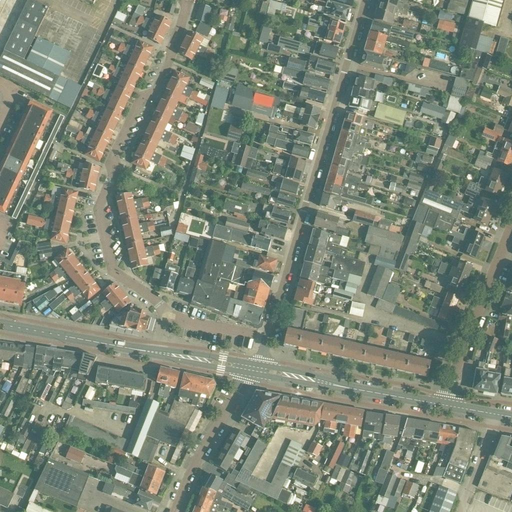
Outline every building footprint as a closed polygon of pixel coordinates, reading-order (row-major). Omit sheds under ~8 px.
[(172,0),(169,0),(166,14),(172,16),(177,1),(172,0)] [(323,8),(321,14),(347,22),(349,14),(348,13),(349,9),(318,0),(312,0),(311,4),(323,8)] [(379,0),(378,3),(397,8),(408,11),(408,8),(407,6),(398,3),(399,0),(379,0)] [(445,0),(446,0),(450,1),(449,4),(465,9),(468,0),(466,0),(445,0)] [(459,46),(459,47),(473,51),(481,23),(496,27),(503,0),(472,0),(467,18),(459,46)] [(280,12),(282,4),(271,1),(267,14),(271,15),(272,10),(280,12)] [(378,3),(376,11),(394,17),(398,18),(399,14),(406,16),(408,11),(397,8),(378,3)] [(465,9),(449,4),(448,4),(447,10),(464,15),(465,9)] [(199,5),(195,20),(207,24),(211,8),(199,5)] [(414,10),(414,18),(422,17),(421,9),(414,10)] [(392,26),(394,17),(376,11),(373,21),(392,26)] [(117,12),(113,20),(124,25),(128,17),(117,12)] [(171,23),(157,15),(153,22),(146,18),(146,19),(140,16),(140,17),(134,14),(132,17),(138,20),(165,34),(171,23)] [(342,35),(345,26),(319,18),(317,22),(309,19),(307,25),(342,35)] [(149,31),(145,38),(160,45),(165,34),(138,20),(136,24),(149,31)] [(390,33),(412,40),(414,34),(373,22),(370,32),(388,38),(388,37),(390,33)] [(456,25),(444,22),(441,31),(453,34),(456,25)] [(207,38),(212,29),(200,23),(195,31),(207,38)] [(234,25),(226,23),(224,29),(232,32),(234,25)] [(341,39),(342,35),(307,25),(306,31),(314,33),(313,37),(339,45),(339,44),(340,43),(341,40),(341,39)] [(203,39),(189,32),(183,43),(211,57),(213,52),(200,46),(203,39)] [(385,43),(408,49),(410,44),(404,42),(388,37),(388,38),(370,32),(367,42),(384,46),(385,43)] [(119,48),(147,61),(153,48),(138,41),(134,49),(127,45),(127,46),(121,43),(110,38),(108,43),(119,48)] [(280,38),(277,47),(280,48),(308,56),(310,48),(300,45),(301,43),(280,38)] [(502,59),(507,40),(501,38),(496,57),(502,59)] [(364,51),(384,57),(384,56),(391,58),(392,55),(385,53),(385,52),(383,51),(384,46),(367,42),(364,51)] [(183,43),(178,54),(192,61),(196,55),(203,58),(209,61),(211,57),(183,43)] [(319,56),(318,56),(334,61),(338,49),(322,44),(322,45),(316,43),(313,54),(319,56)] [(280,48),(277,47),(268,45),(266,50),(278,54),(280,48)] [(127,65),(141,72),(147,61),(119,48),(117,52),(123,54),(130,58),(127,65)] [(478,64),(482,53),(474,51),(471,62),(478,64)] [(389,73),(393,61),(364,53),(360,65),(389,73)] [(310,70),(311,71),(310,72),(313,73),(315,74),(316,72),(331,76),(335,63),(310,56),(308,62),(309,62),(309,63),(305,62),(305,63),(289,58),(287,68),(303,73),(309,75),(310,70)] [(481,59),(478,68),(486,70),(489,61),(481,59)] [(450,66),(430,60),(427,69),(448,74),(450,66)] [(475,72),(477,68),(478,64),(471,62),(468,71),(475,72)] [(98,65),(93,76),(99,79),(104,68),(98,65)] [(136,83),(141,72),(127,65),(124,71),(117,68),(116,68),(111,66),(109,70),(114,72),(122,76),(136,83)] [(326,91),(329,81),(309,75),(303,73),(287,68),(284,67),(281,75),(298,80),(299,79),(304,80),(302,85),(326,91)] [(220,74),(219,74),(207,68),(204,76),(216,82),(220,74)] [(220,75),(219,80),(224,81),(230,83),(233,70),(226,68),(224,76),(220,75)] [(483,70),(477,68),(475,72),(471,82),(472,82),(472,81),(478,84),(483,70)] [(459,78),(471,82),(475,72),(468,71),(462,69),(459,78)] [(117,86),(132,93),(136,83),(122,76),(114,72),(109,70),(107,74),(112,76),(112,77),(120,80),(117,86)] [(193,91),(193,90),(186,87),(190,79),(175,72),(169,84),(196,97),(198,93),(193,91)] [(353,88),(373,92),(376,81),(356,76),(353,88)] [(202,78),(199,84),(212,90),(215,84),(202,78)] [(463,101),(463,99),(468,81),(455,78),(450,97),(449,97),(446,109),(459,112),(460,110),(463,101)] [(218,80),(217,82),(211,103),(222,106),(223,102),(224,103),(230,83),(224,81),(219,80),(218,80)] [(93,89),(126,105),(132,93),(117,86),(117,87),(113,93),(106,90),(101,87),(100,88),(89,82),(87,86),(93,89)] [(284,82),(282,89),(296,92),(298,92),(296,98),(306,101),(322,105),(326,94),(298,86),(284,82)] [(196,97),(169,84),(164,95),(179,102),(178,102),(186,106),(189,99),(194,102),(196,98),(196,97)] [(274,100),(276,96),(256,90),(237,85),(231,108),(250,113),(269,118),(272,110),(271,109),(274,100)] [(428,90),(421,88),(415,86),(412,95),(419,96),(425,98),(428,90)] [(376,93),(373,92),(353,88),(351,97),(374,102),(376,93)] [(469,88),(464,100),(468,101),(471,103),(476,91),(469,88)] [(505,98),(511,100),(511,93),(499,88),(496,95),(504,98),(504,97),(505,98)] [(106,110),(120,117),(126,105),(93,89),(91,93),(102,98),(102,99),(109,102),(106,110)] [(90,93),(85,90),(82,97),(86,100),(90,93)] [(482,91),(480,96),(488,100),(490,94),(482,91)] [(186,120),(188,116),(183,113),(183,112),(175,109),(178,102),(179,102),(164,95),(159,105),(186,120)] [(375,112),(373,118),(402,127),(406,112),(378,104),(373,103),(374,102),(351,97),(349,107),(364,111),(365,106),(370,107),(369,110),(375,112)] [(511,119),(511,100),(505,98),(504,97),(504,98),(502,103),(503,104),(511,108),(510,112),(511,112),(511,116),(511,119)] [(459,112),(457,118),(460,119),(468,101),(464,100),(463,99),(463,101),(460,110),(459,112)] [(30,102),(26,112),(47,122),(52,112),(30,102)] [(186,120),(159,105),(153,118),(168,125),(171,118),(184,124),(186,120)] [(317,120),(320,110),(305,106),(304,110),(286,105),(284,110),(317,120)] [(90,110),(88,114),(115,128),(120,117),(106,110),(103,116),(96,112),(95,113),(90,110)] [(299,126),(314,130),(317,120),(284,110),(283,116),(298,120),(300,121),(299,126)] [(455,114),(445,111),(440,122),(451,127),(455,114)] [(43,132),(47,122),(26,112),(21,121),(43,132)] [(344,122),(371,130),(373,124),(367,122),(367,124),(364,123),(365,119),(363,118),(347,113),(344,122)] [(95,131),(110,138),(115,128),(88,114),(86,118),(99,124),(95,131)] [(168,125),(153,118),(148,128),(176,142),(178,137),(172,134),(165,131),(168,125)] [(511,119),(507,118),(503,128),(495,125),(492,132),(502,135),(504,131),(511,133),(511,119)] [(21,121),(17,130),(39,141),(43,132),(21,121)] [(341,131),(361,137),(365,138),(366,134),(376,137),(378,132),(371,130),(344,122),(341,131)] [(196,132),(197,128),(198,128),(188,124),(185,130),(195,134),(196,132)] [(66,131),(105,149),(110,138),(95,131),(92,138),(85,134),(79,132),(67,126),(65,130),(66,131)] [(239,142),(242,130),(230,126),(227,138),(239,142)] [(293,141),(311,146),(314,135),(280,126),(280,129),(282,129),(281,132),(288,134),(288,135),(294,137),(293,141)] [(176,142),(148,128),(142,140),(157,147),(160,140),(168,143),(174,146),(176,142)] [(496,143),(494,149),(511,155),(511,143),(500,139),(502,135),(492,132),(484,128),(481,137),(496,143)] [(12,140),(34,150),(39,141),(17,130),(12,140)] [(84,155),(99,162),(105,149),(66,131),(64,135),(75,140),(81,143),(88,147),(84,155)] [(339,140),(364,147),(368,149),(370,149),(371,145),(359,141),(361,137),(341,131),(339,140)] [(451,131),(447,140),(444,145),(447,147),(452,149),(459,134),(451,131)] [(430,138),(428,146),(439,150),(441,141),(430,138)] [(274,147),(292,153),(291,155),(307,160),(310,149),(285,142),(276,139),(274,147)] [(12,140),(8,149),(30,159),(34,150),(12,140)] [(157,147),(142,140),(138,150),(152,157),(160,161),(165,163),(170,166),(172,162),(162,157),(154,153),(157,147)] [(361,156),(364,147),(339,140),(336,149),(362,156),(361,156)] [(54,145),(52,149),(48,159),(52,162),(57,152),(62,154),(64,150),(60,148),(54,145)] [(239,151),(238,155),(248,158),(251,148),(241,145),(239,151)] [(190,162),(194,150),(183,146),(179,157),(190,162)] [(438,150),(427,147),(425,154),(436,157),(438,150)] [(30,159),(8,149),(4,158),(25,169),(30,159)] [(334,157),(360,165),(361,159),(362,156),(336,149),(334,157)] [(486,152),(485,153),(484,157),(492,160),(510,168),(511,163),(511,155),(494,149),(491,154),(486,152)] [(163,168),(165,163),(160,161),(152,157),(138,150),(131,163),(146,170),(150,161),(158,165),(163,168)] [(492,160),(484,157),(485,153),(480,151),(477,159),(490,164),(492,160)] [(449,159),(467,165),(469,159),(451,153),(449,159)] [(248,158),(238,155),(233,154),(230,163),(235,164),(235,166),(245,169),(248,158)] [(444,155),(440,154),(437,160),(443,163),(446,156),(444,155)] [(421,162),(430,165),(433,158),(423,155),(421,162)] [(334,157),(331,166),(348,171),(348,169),(358,172),(360,165),(334,157)] [(0,167),(21,177),(25,169),(4,158),(0,166),(0,167)] [(302,173),(305,163),(290,159),(289,163),(276,159),(274,166),(279,167),(280,166),(302,173)] [(488,171),(490,164),(477,159),(474,166),(488,171)] [(430,175),(431,175),(436,177),(437,177),(443,163),(437,160),(430,175)] [(58,164),(57,168),(62,169),(61,172),(67,173),(96,180),(99,168),(79,163),(78,169),(82,170),(82,171),(74,170),(68,169),(67,172),(68,167),(58,164)] [(416,171),(427,174),(429,167),(418,164),(416,171)] [(284,178),(299,182),(302,173),(280,166),(279,167),(274,166),(272,173),(285,177),(284,178)] [(361,180),(355,178),(346,175),(348,171),(331,166),(329,175),(345,180),(360,184),(360,183),(361,180)] [(0,167),(0,178),(17,186),(21,177),(0,167)] [(194,168),(190,181),(195,183),(197,176),(203,178),(205,172),(201,170),(194,168)] [(265,182),(267,175),(248,169),(246,176),(265,182)] [(491,174),(489,180),(503,186),(507,176),(491,169),(489,173),(491,174)] [(72,179),(80,181),(78,189),(94,192),(96,180),(67,173),(65,178),(72,179)] [(408,179),(422,184),(424,177),(410,173),(408,179)] [(326,184),(342,188),(348,190),(349,185),(357,188),(366,191),(368,186),(360,183),(360,184),(345,180),(329,175),(326,184)] [(430,191),(436,177),(431,175),(425,189),(430,191)] [(295,195),(299,184),(272,177),(271,182),(281,185),(280,191),(295,195)] [(469,182),(466,189),(479,194),(480,190),(499,197),(503,186),(489,180),(481,177),(478,185),(469,182)] [(0,178),(0,189),(13,196),(17,186),(0,178)] [(421,185),(408,181),(406,188),(419,192),(421,185)] [(276,205),(277,204),(292,209),(295,198),(242,182),(241,189),(255,194),(255,193),(269,197),(268,203),(276,205)] [(388,195),(389,185),(377,183),(376,192),(371,191),(370,196),(394,199),(395,196),(388,195)] [(347,194),(348,190),(342,188),(326,184),(323,193),(365,205),(366,200),(354,197),(355,196),(347,194)] [(395,185),(393,191),(402,194),(404,187),(395,185)] [(0,189),(0,200),(8,205),(13,196),(0,189)] [(44,199),(50,201),(74,206),(77,193),(62,189),(60,198),(51,196),(45,195),(44,199)] [(463,204),(430,191),(425,189),(418,205),(428,209),(456,220),(460,211),(463,204)] [(479,194),(466,189),(464,194),(470,197),(477,199),(479,194)] [(133,201),(131,193),(115,197),(118,209),(134,206),(148,203),(147,198),(141,199),(133,201)] [(340,205),(346,207),(347,202),(323,195),(319,207),(333,211),(335,206),(340,207),(340,205)] [(413,200),(405,197),(403,204),(411,207),(413,200)] [(492,216),(496,205),(479,198),(479,200),(477,199),(470,197),(467,205),(492,216)] [(223,210),(224,210),(246,217),(249,206),(226,199),(223,210)] [(8,205),(0,200),(0,212),(4,214),(8,205)] [(50,201),(49,205),(49,206),(58,208),(56,215),(71,218),(74,206),(50,201)] [(148,203),(134,206),(118,209),(121,221),(137,217),(135,210),(143,208),(149,207),(148,203)] [(174,210),(174,209),(173,203),(161,206),(163,213),(174,210)] [(492,216),(467,205),(463,204),(460,211),(472,216),(471,220),(487,226),(492,216)] [(471,231),(469,238),(450,231),(452,226),(463,230),(465,224),(456,220),(428,209),(418,205),(412,221),(411,221),(422,225),(425,226),(454,238),(467,243),(479,248),(483,236),(471,231)] [(352,222),(369,227),(389,232),(391,225),(393,215),(367,207),(365,214),(355,211),(352,222)] [(267,213),(265,218),(287,225),(290,213),(273,208),(272,214),(267,213)] [(339,228),(340,221),(339,221),(339,220),(317,214),(314,226),(334,232),(333,234),(349,238),(351,232),(339,228)] [(55,222),(46,220),(45,225),(69,230),(71,218),(56,215),(55,222)] [(44,230),(45,225),(46,220),(28,216),(26,225),(44,230)] [(139,225),(137,217),(121,221),(124,233),(154,227),(168,224),(167,219),(155,221),(155,222),(153,223),(153,222),(147,223),(139,225)] [(227,218),(224,228),(232,230),(247,234),(249,225),(227,218)] [(411,221),(412,221),(407,219),(405,226),(409,227),(405,237),(417,241),(419,235),(421,236),(425,226),(422,225),(411,221)] [(283,241),(287,229),(260,221),(257,229),(264,231),(262,234),(265,235),(283,241)] [(184,234),(185,235),(188,226),(178,224),(176,232),(182,234),(184,234)] [(45,225),(44,230),(52,232),(50,240),(66,244),(69,230),(45,225)] [(247,234),(232,230),(216,225),(212,238),(231,243),(232,242),(268,252),(271,241),(247,234)] [(155,231),(154,227),(124,233),(127,245),(142,242),(141,234),(155,231)] [(160,229),(162,238),(172,235),(170,227),(160,229)] [(403,236),(398,235),(389,232),(369,227),(364,242),(370,244),(398,252),(403,236)] [(331,244),(339,246),(341,238),(313,230),(311,238),(327,243),(331,244)] [(175,234),(174,239),(180,241),(182,235),(175,233),(175,234)] [(417,241),(415,240),(405,237),(400,253),(409,257),(413,246),(415,247),(417,241)] [(346,251),(331,247),(331,244),(327,243),(311,238),(308,247),(324,252),(334,254),(345,257),(346,251)] [(460,246),(457,252),(474,259),(479,248),(467,243),(454,238),(452,243),(460,246)] [(198,246),(206,248),(208,241),(200,239),(198,246)] [(190,252),(192,243),(182,240),(180,250),(190,252)] [(236,266),(229,264),(221,262),(226,246),(208,241),(192,298),(193,298),(193,297),(197,298),(195,304),(201,306),(237,319),(251,324),(256,326),(259,325),(263,310),(269,290),(273,277),(236,265),(236,266)] [(158,246),(152,247),(144,249),(142,242),(127,245),(129,257),(153,252),(159,251),(158,246)] [(10,262),(0,257),(0,261),(11,267),(20,247),(18,243),(10,262)] [(37,252),(51,250),(50,243),(36,245),(37,252)] [(398,252),(370,244),(367,253),(396,262),(400,253),(398,252)] [(221,262),(229,264),(233,248),(226,246),(221,262)] [(304,262),(328,269),(330,270),(331,263),(322,261),(324,252),(308,247),(304,262)] [(54,259),(60,266),(49,276),(50,277),(52,279),(76,260),(67,249),(54,259)] [(51,250),(38,252),(39,259),(53,257),(51,250)] [(159,251),(153,252),(129,257),(132,269),(153,265),(151,257),(160,255),(159,251)] [(424,260),(426,254),(418,251),(416,257),(424,260)] [(331,263),(334,254),(324,252),(322,261),(331,263)] [(400,253),(396,262),(394,269),(405,273),(408,266),(406,266),(409,257),(400,253)] [(334,271),(348,275),(361,278),(365,263),(345,257),(334,254),(331,263),(330,270),(334,271)] [(258,262),(254,261),(253,267),(273,273),(276,261),(259,256),(258,262)] [(394,269),(396,262),(375,256),(372,265),(377,266),(380,267),(393,271),(394,269)] [(76,260),(52,279),(53,281),(54,282),(55,283),(66,274),(71,280),(83,269),(76,260)] [(439,268),(441,264),(441,263),(435,260),(433,266),(439,268)] [(302,270),(326,277),(328,269),(304,262),(302,270)] [(456,269),(441,264),(439,268),(466,279),(471,267),(459,262),(456,269)] [(172,291),(177,275),(179,268),(166,264),(159,288),(161,288),(162,289),(165,290),(166,290),(172,291)] [(377,266),(366,295),(378,300),(381,301),(392,272),(380,267),(377,266)] [(191,269),(188,268),(187,268),(185,276),(185,277),(185,278),(180,277),(176,293),(183,295),(187,279),(188,280),(191,269)] [(462,291),(466,279),(439,268),(437,273),(448,278),(447,278),(452,280),(449,286),(462,291)] [(75,286),(64,295),(67,299),(78,289),(90,279),(83,269),(71,280),(75,286)] [(195,270),(191,269),(188,280),(187,279),(183,295),(190,297),(195,281),(192,280),(194,273),(195,270)] [(155,270),(153,279),(160,281),(163,272),(155,270)] [(300,278),(324,285),(326,277),(302,270),(300,278)] [(332,279),(346,282),(348,275),(334,271),(332,279)] [(0,287),(0,302),(9,304),(15,274),(3,272),(0,287)] [(27,276),(15,274),(9,304),(21,307),(27,276)] [(348,275),(346,282),(346,283),(358,286),(359,286),(361,278),(348,275)] [(82,293),(87,300),(100,290),(90,279),(78,289),(67,299),(70,302),(82,293)] [(297,288),(312,293),(322,296),(324,287),(299,280),(297,288)] [(424,287),(439,293),(441,288),(426,281),(424,287)] [(96,309),(99,312),(122,293),(114,283),(102,293),(107,299),(100,305),(101,305),(96,309)] [(358,286),(346,283),(344,291),(353,294),(355,295),(358,286)] [(400,290),(388,285),(382,300),(394,305),(400,290)] [(294,300),(315,306),(316,301),(311,299),(312,293),(297,288),(294,300)] [(344,291),(335,288),(332,298),(350,304),(353,294),(344,291)] [(49,302),(57,295),(53,290),(44,296),(49,302)] [(122,293),(99,312),(102,316),(113,307),(118,313),(130,303),(122,293)] [(67,299),(64,295),(63,294),(49,306),(53,311),(67,299)] [(459,299),(447,294),(444,301),(434,297),(432,302),(443,306),(454,311),(459,299)] [(505,315),(511,316),(511,297),(506,295),(501,308),(507,310),(505,315)] [(42,296),(32,301),(34,305),(43,298),(42,296)] [(391,314),(392,313),(395,306),(381,301),(378,300),(375,308),(391,314)] [(79,311),(71,318),(74,322),(75,322),(83,316),(80,313),(91,304),(89,301),(78,310),(79,311)] [(352,302),(349,315),(362,317),(365,305),(352,302)] [(454,311),(443,306),(432,302),(430,307),(438,310),(435,317),(449,323),(454,311)] [(442,325),(395,306),(392,313),(439,332),(442,325)] [(117,328),(125,331),(125,330),(132,308),(128,307),(110,322),(108,327),(109,327),(116,329),(117,328)] [(141,310),(132,308),(125,330),(132,332),(132,331),(140,333),(141,330),(145,331),(145,330),(147,331),(150,319),(149,318),(149,317),(145,316),(146,313),(140,311),(141,310)] [(291,346),(297,348),(301,332),(302,332),(307,311),(292,308),(283,345),(291,346)] [(501,321),(499,331),(508,333),(511,317),(505,315),(499,314),(498,320),(501,321)] [(323,337),(302,332),(301,332),(297,348),(319,353),(323,337)] [(319,353),(340,358),(344,342),(323,337),(319,353)] [(484,352),(487,353),(492,355),(498,340),(490,337),(484,352)] [(14,363),(17,345),(0,342),(0,364),(1,365),(2,361),(14,363)] [(340,358),(362,363),(366,347),(344,342),(340,358)] [(13,366),(22,368),(25,346),(17,345),(14,363),(13,366)] [(31,370),(34,347),(25,346),(22,368),(22,369),(31,370)] [(384,368),(387,352),(366,347),(362,363),(384,368)] [(46,349),(37,348),(36,353),(34,369),(42,371),(43,366),(46,349)] [(51,371),(55,351),(46,349),(43,366),(47,366),(45,376),(49,376),(49,375),(51,371)] [(60,371),(61,369),(64,352),(55,351),(51,371),(49,375),(53,377),(55,372),(60,372),(61,371),(60,371)] [(60,371),(61,371),(64,372),(63,378),(66,379),(67,377),(69,374),(70,374),(73,353),(65,352),(64,352),(61,369),(60,371)] [(384,368),(405,373),(409,357),(387,352),(384,368)] [(74,371),(78,371),(79,372),(82,355),(73,353),(70,374),(69,374),(67,377),(72,380),(74,375),(74,371)] [(474,375),(473,383),(472,388),(473,388),(473,389),(477,389),(476,391),(483,392),(487,368),(488,364),(492,355),(487,353),(485,364),(479,363),(478,371),(476,370),(475,375),(474,375)] [(95,361),(96,357),(90,356),(82,355),(79,372),(78,371),(77,380),(85,382),(94,361),(95,361)] [(431,362),(409,357),(405,373),(427,378),(431,362)] [(435,359),(433,367),(431,379),(438,380),(442,361),(435,359)] [(496,370),(487,368),(483,392),(496,394),(500,368),(496,367),(496,370)] [(107,386),(110,370),(98,368),(95,384),(107,386)] [(164,393),(170,371),(160,368),(156,383),(161,384),(158,396),(163,397),(164,393)] [(505,369),(501,394),(501,395),(506,396),(506,395),(510,396),(511,386),(511,379),(509,379),(510,370),(505,369)] [(110,370),(107,386),(119,389),(122,372),(110,370)] [(175,390),(178,379),(179,373),(170,371),(164,393),(163,397),(168,398),(170,389),(175,390)] [(122,372),(119,389),(131,391),(134,374),(122,372)] [(131,391),(144,393),(147,377),(134,374),(131,391)] [(164,412),(157,410),(137,458),(151,464),(159,442),(176,448),(180,440),(181,441),(187,427),(196,407),(204,379),(184,374),(178,398),(175,397),(172,407),(169,414),(164,412)] [(15,392),(21,395),(28,380),(22,377),(15,392)] [(212,381),(204,379),(199,398),(208,401),(215,385),(212,381)] [(6,382),(1,390),(7,393),(11,385),(6,382)] [(63,395),(70,396),(72,385),(65,383),(63,395)] [(40,394),(46,397),(51,387),(45,384),(40,394)] [(95,391),(90,388),(85,398),(91,401),(95,391)] [(45,401),(52,404),(56,394),(50,391),(45,401)] [(279,400),(280,397),(256,393),(241,418),(242,419),(239,423),(245,427),(248,422),(256,426),(250,436),(257,440),(279,400)] [(260,493),(263,494),(276,500),(291,468),(281,463),(271,485),(251,476),(278,427),(309,433),(320,423),(323,405),(281,397),(271,419),(269,421),(235,481),(240,483),(250,488),(260,493)] [(61,409),(67,411),(71,409),(72,406),(71,405),(73,401),(66,398),(61,409)] [(208,401),(199,398),(196,407),(187,427),(181,441),(189,445),(208,401)] [(15,402),(8,399),(0,415),(7,418),(15,402)] [(147,399),(130,442),(125,453),(137,458),(157,410),(159,404),(147,399)] [(101,409),(102,403),(83,400),(82,406),(101,409)] [(116,406),(102,403),(101,409),(115,412),(116,406)] [(328,433),(333,406),(323,405),(320,420),(325,421),(323,432),(328,433)] [(340,426),(343,408),(333,406),(328,433),(334,434),(336,425),(340,426)] [(348,438),(353,410),(343,408),(340,426),(344,426),(342,437),(348,438)] [(348,438),(354,439),(354,434),(360,435),(361,427),(363,412),(353,410),(348,438)] [(372,440),(373,434),(376,415),(366,413),(362,438),(372,440)] [(383,435),(385,416),(376,415),(373,434),(377,435),(376,440),(382,441),(383,435)] [(65,427),(125,453),(130,442),(70,416),(65,427)] [(399,418),(385,416),(383,435),(396,437),(399,418)] [(24,427),(26,424),(27,420),(22,418),(19,424),(24,427)] [(417,421),(407,420),(400,438),(398,445),(401,447),(401,449),(407,450),(417,421)] [(421,441),(427,423),(417,421),(407,450),(406,451),(411,452),(413,447),(418,448),(421,441)] [(427,423),(421,441),(435,444),(440,425),(427,423)] [(31,427),(26,424),(24,427),(23,430),(20,435),(26,438),(31,427)] [(448,427),(440,425),(435,444),(440,445),(438,451),(441,453),(444,446),(448,427)] [(444,446),(441,453),(439,457),(445,459),(448,453),(449,446),(454,447),(458,428),(448,427),(444,446)] [(454,447),(443,477),(460,484),(473,451),(476,432),(475,432),(471,431),(471,432),(470,433),(469,433),(467,431),(468,431),(459,429),(458,428),(454,447)] [(48,432),(42,429),(35,442),(41,445),(48,432)] [(234,429),(227,441),(239,448),(246,436),(234,429)] [(26,439),(20,436),(17,443),(23,445),(26,439)] [(508,500),(511,489),(511,439),(497,436),(489,455),(490,456),(481,479),(508,490),(505,498),(508,500)] [(232,460),(239,448),(227,441),(220,454),(232,460)] [(345,445),(336,441),(324,466),(333,470),(345,445)] [(321,449),(312,444),(307,452),(317,457),(321,449)] [(80,465),(85,453),(70,447),(65,459),(80,465)] [(118,450),(111,447),(109,453),(116,455),(118,450)] [(371,452),(365,450),(356,473),(362,475),(371,452)] [(386,451),(380,469),(388,472),(394,454),(386,451)] [(220,454),(214,465),(225,472),(232,460),(220,454)] [(337,464),(346,469),(351,458),(342,454),(337,464)] [(37,457),(36,459),(34,464),(44,469),(47,462),(37,457)] [(47,462),(44,469),(34,490),(76,507),(89,475),(49,459),(47,462)] [(126,471),(132,473),(136,475),(138,470),(138,469),(123,463),(121,469),(126,471)] [(138,470),(136,475),(160,484),(164,473),(148,466),(145,473),(138,470)] [(341,483),(346,471),(336,466),(331,479),(341,483)] [(317,480),(318,476),(298,467),(292,479),(313,489),(317,480)] [(355,475),(346,471),(341,483),(350,487),(355,475)] [(160,484),(136,475),(132,473),(127,485),(155,496),(160,484)] [(384,478),(381,486),(378,495),(388,499),(389,496),(396,478),(386,474),(384,478)] [(226,484),(210,475),(203,488),(216,493),(222,496),(229,501),(233,496),(223,491),(226,484)] [(396,478),(389,496),(397,499),(404,481),(396,478)] [(477,487),(505,498),(508,490),(481,479),(477,487)] [(250,489),(240,483),(236,490),(246,496),(249,491),(250,489)] [(417,487),(406,483),(401,495),(413,499),(417,487)] [(428,486),(424,484),(416,503),(420,505),(428,486)] [(0,504),(7,508),(14,494),(0,487),(0,504)] [(115,487),(112,494),(119,496),(134,502),(133,506),(148,511),(150,511),(151,507),(150,506),(152,501),(140,496),(135,495),(118,488),(115,487)] [(439,487),(429,511),(448,511),(456,493),(439,487)] [(220,501),(222,496),(216,493),(203,488),(199,498),(224,507),(226,503),(220,501)] [(291,494),(282,489),(276,500),(286,505),(291,494)] [(199,498),(195,507),(207,511),(216,511),(217,510),(222,511),(224,507),(199,498)] [(51,511),(29,503),(25,511),(51,511)]
